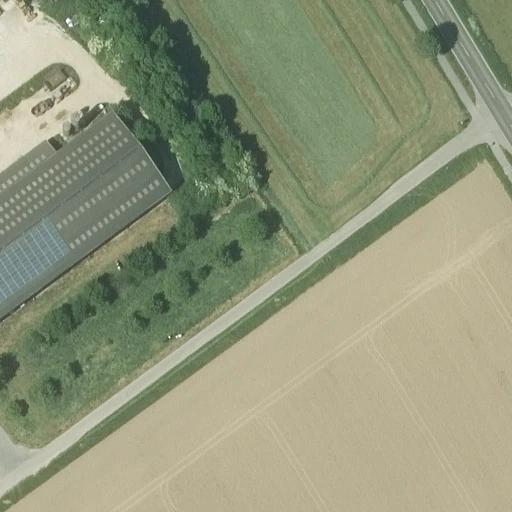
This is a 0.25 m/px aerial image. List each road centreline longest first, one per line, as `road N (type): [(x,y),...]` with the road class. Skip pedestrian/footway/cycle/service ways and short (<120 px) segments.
road 1 (track): [(0,489),(503,117)]
road 2 (secondary): [(503,117),(432,0)]
